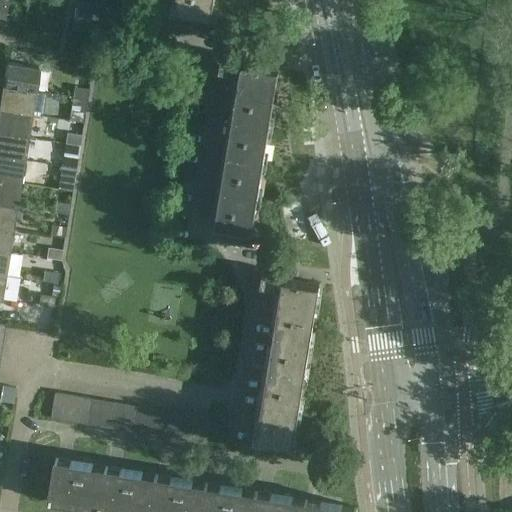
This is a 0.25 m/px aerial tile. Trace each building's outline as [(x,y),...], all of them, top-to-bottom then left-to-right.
[(211,17),(213,0),(175,0),(174,10),(211,17)] [(77,3),(73,27),(92,30),(96,6),(77,3)] [(119,28),(120,18),(122,11),(112,9),(111,16),(110,22),(108,33),(118,34),(119,28)] [(249,62),(222,57),(220,69),(236,72),(233,87),(238,88),(215,225),(252,231),(278,69),(248,64),(249,62)] [(2,85),(34,90),(38,67),(6,62),(2,85)] [(0,108),(30,113),(34,90),(2,85),(0,97),(0,108)] [(88,90),(73,87),(72,96),(87,99),(88,90)] [(68,121),(83,123),(87,99),(72,96),(68,121)] [(0,108),(0,131),(26,136),(30,113),(0,108)] [(0,131),(0,155),(22,159),(26,136),(0,131)] [(79,148),(81,136),(66,133),(64,145),(79,148)] [(0,155),(0,180),(18,183),(22,159),(0,155)] [(76,169),(77,158),(63,156),(61,167),(76,169)] [(72,192),(73,181),(58,179),(57,190),(72,192)] [(0,180),(0,203),(24,207),(26,200),(16,198),(18,183),(0,180)] [(68,216),(70,204),(55,202),(53,214),(68,216)] [(0,203),(0,226),(11,228),(15,206),(24,208),(24,207),(0,203)] [(64,238),(66,227),(51,225),(49,236),(64,238)] [(0,226),(0,250),(7,252),(11,228),(0,226)] [(62,250),(47,248),(45,259),(60,261),(62,250)] [(58,274),(43,271),(41,282),(56,284),(58,274)] [(256,439),(293,445),(320,284),(284,278),(284,276),(262,273),(260,284),(281,288),(256,439)] [(55,297),(39,295),(38,306),(53,308),(55,297)] [(63,420),(67,394),(55,391),(51,418),(63,420)] [(75,422),(80,395),(67,394),(63,420),(75,422)] [(87,423),(91,397),(80,395),(75,422),(87,423)] [(99,425),(103,399),(91,397),(87,423),(99,425)] [(111,427),(115,401),(103,399),(99,425),(111,427)] [(122,429),(127,403),(115,401),(111,427),(122,429)] [(127,403),(122,429),(134,431),(139,405),(127,403)] [(146,433),(151,407),(139,405),(134,431),(146,433)] [(158,435),(162,409),(151,407),(146,433),(158,435)] [(162,409),(158,435),(170,437),(175,411),(162,409)] [(175,411),(170,437),(182,439),(186,413),(175,411)] [(194,441),(198,415),(186,413),(182,439),(194,441)] [(198,415),(194,441),(206,443),(210,417),(198,415)] [(107,466),(58,458),(57,457),(50,498),(75,502),(74,509),(75,509),(76,508),(85,508),(86,504),(100,506),(107,466)] [(150,511),(157,474),(107,466),(100,506),(124,510),(124,511),(135,511),(150,511)] [(201,511),(207,482),(157,474),(150,511),(201,511)] [(253,511),(257,491),(207,482),(201,511),(253,511)] [(305,511),(307,499),(257,491),(253,511),(305,511)] [(356,511),(357,507),(307,499),(305,511),(356,511)]
